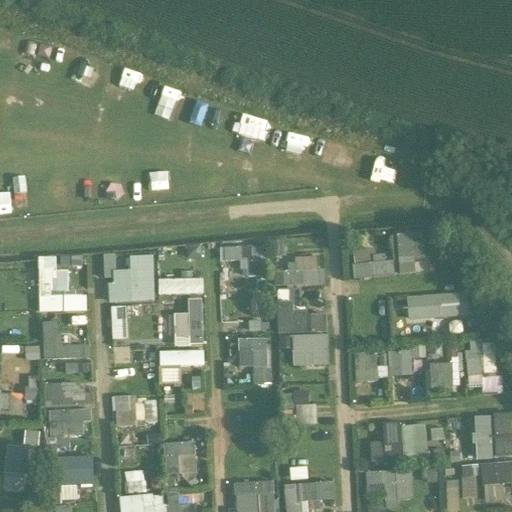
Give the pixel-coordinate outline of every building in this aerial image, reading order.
[(413,232),(397,234),(399,273),(428,271),(426,240),(413,241),(413,232)] [(264,274),(263,246),(220,248),(221,261),(232,261),(232,276),(264,274)] [(394,257),(375,259),(374,248),(351,249),(353,277),(395,275),(394,257)] [(155,300),(153,255),(129,256),(130,269),(113,270),(114,283),(108,284),(109,303),(155,300)] [(83,268),(83,256),(58,256),(58,268),(83,268)] [(56,271),(56,257),(39,257),(39,313),(85,313),(85,290),(69,290),(69,271),(56,271)] [(324,284),(324,270),(316,269),(316,258),(288,258),(288,272),(277,272),(277,284),(324,284)] [(407,295),(409,320),(469,316),(468,291),(407,295)] [(292,333),(294,367),(329,366),(327,311),(294,312),(294,300),(277,301),(279,334),(292,333)] [(60,346),(59,321),(42,322),(44,360),(89,357),(89,344),(60,346)] [(271,382),(269,337),(238,339),(240,368),(253,367),(254,383),(271,382)] [(494,339),(465,343),(470,378),(499,374),(494,339)] [(205,366),(205,349),(159,351),(160,384),(182,383),(181,367),(205,366)] [(411,350),(355,352),(356,380),(412,377),(411,350)] [(88,373),(88,359),(66,359),(66,373),(88,373)] [(453,386),(452,361),(429,362),(430,387),(453,386)] [(47,383),(47,406),(93,406),(93,393),(81,393),(81,383),(47,383)] [(316,404),(309,404),(308,391),(287,392),(288,407),(297,407),(297,423),(317,422),(316,404)] [(0,408),(9,408),(9,393),(0,393),(0,408)] [(116,426),(158,424),(157,396),(115,398),(116,426)] [(91,434),(90,408),(49,410),(50,436),(91,434)] [(511,412),(475,416),(481,486),(511,483),(511,412)] [(371,463),(428,460),(427,422),(382,424),(383,441),(370,441),(371,463)] [(166,475),(196,474),(195,442),(165,443),(166,475)] [(5,473),(28,475),(29,446),(7,445),(5,473)] [(93,483),(92,455),(52,457),(53,484),(93,483)] [(479,496),(477,465),(461,466),(463,497),(479,496)] [(413,498),(412,469),(367,471),(368,501),(413,498)] [(124,471),(124,494),(145,493),(145,470),(124,471)] [(277,511),(276,480),(235,482),(236,511),(277,511)] [(314,511),(314,500),(334,499),(333,481),(285,484),(286,511),(314,511)] [(197,511),(197,502),(180,504),(180,497),(165,498),(164,492),(119,496),(120,511),(197,511)]
